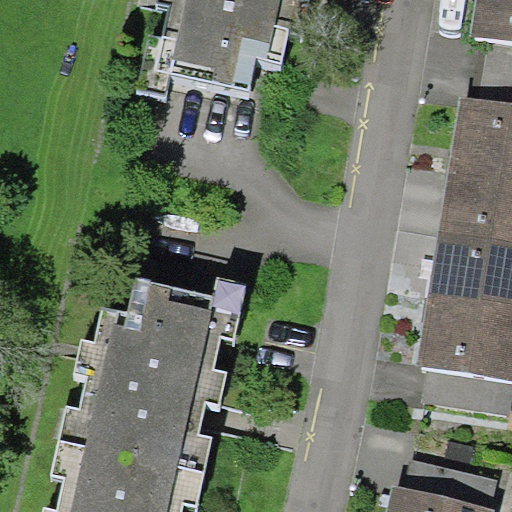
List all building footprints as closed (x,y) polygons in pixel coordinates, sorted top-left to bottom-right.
[(170,0),(151,85),(231,104),(238,71),(276,80),(292,9),(293,0),(170,0)] [(511,84),(511,0),(479,0),(467,78),(511,84)] [(511,84),(467,78),(451,179),(511,188),(511,84)] [(511,188),(451,179),(441,243),(511,253),(511,188)] [(511,253),(441,243),(430,306),(511,319),(511,253)] [(98,321),(54,511),(178,511),(198,425),(223,314),(143,296),(136,330),(98,321)] [(507,423),(511,389),(511,319),(430,306),(414,408),(507,423)] [(389,511),(486,511),(492,488),(401,466),(389,511)]
